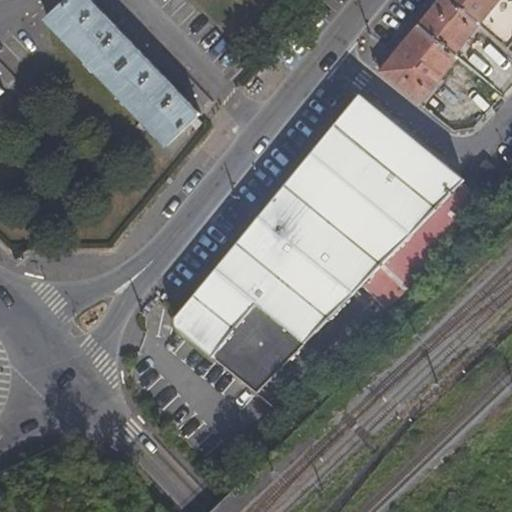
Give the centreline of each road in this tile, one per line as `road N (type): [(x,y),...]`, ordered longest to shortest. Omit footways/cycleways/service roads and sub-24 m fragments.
road 1 (residential): [(325,41),(134,280)]
road 2 (unclassified): [(325,41),(475,156),(511,116)]
road 3 (tertiary): [(63,375),(198,511)]
road 4 (unknown): [(107,322),(209,425)]
road 5 (residential): [(134,280),(82,301),(10,315)]
